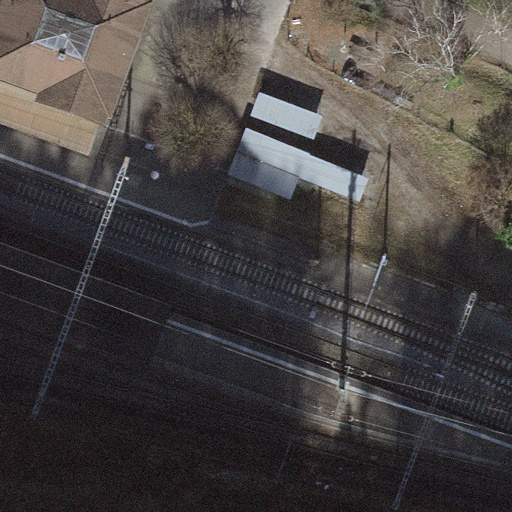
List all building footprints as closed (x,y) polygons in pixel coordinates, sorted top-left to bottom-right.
[(0,0),(0,78),(49,97),(46,104),(99,124),(103,125),(105,117),(108,118),(146,13),(144,12),(147,3),(138,0),(0,0)] [(0,123),(88,155),(99,124),(46,104),(49,97),(0,78),(0,123)] [(262,89),(253,112),(318,138),(326,115),(262,89)] [(311,153),(247,127),(229,175),(293,202),(302,178),(363,203),(371,179),(310,155),(311,153)] [(169,315),(0,253),(0,308),(151,364),(169,315)]
